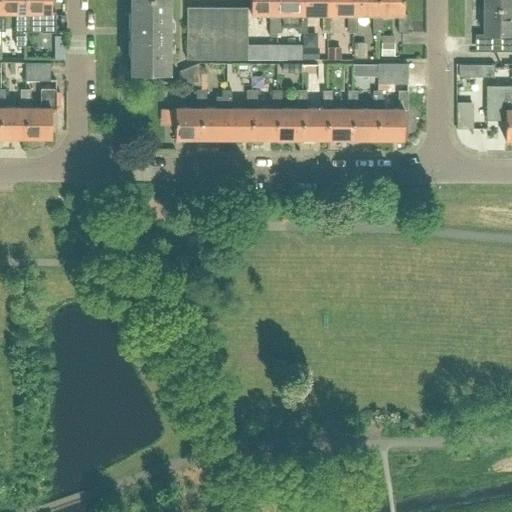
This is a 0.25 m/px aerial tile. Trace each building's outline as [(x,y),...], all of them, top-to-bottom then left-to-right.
[(26,0),(0,0),(0,12),(5,12),(15,13),(15,45),(24,45),(24,31),(30,31),(30,23),(30,13),(26,13),(26,0)] [(30,13),(30,23),(42,24),(42,32),(56,32),(56,12),(52,12),(52,0),(26,0),(26,13),(30,13)] [(169,34),(168,0),(130,0),(130,34),(169,34)] [(282,27),(282,14),(277,14),(277,0),(250,0),(250,14),(269,14),(269,36),(276,36),(276,33),(282,33),(282,27)] [(307,33),(307,14),(302,14),(302,0),(277,0),(277,14),(282,14),(282,27),(297,27),(297,33),(307,33)] [(332,33),(332,14),(327,14),(327,0),(302,0),(302,14),(307,14),(322,14),(322,33),(332,33)] [(327,0),(327,14),(332,14),(347,14),(347,33),(357,33),(357,14),(352,14),(352,0),(327,0)] [(383,33),(383,14),(378,14),(377,0),(352,0),(352,14),(357,14),(373,14),(373,33),(383,33)] [(377,0),(378,14),(383,14),(397,14),(397,33),(408,33),(408,13),(404,13),(403,0),(377,0)] [(511,0),(483,0),(483,9),(511,8),(511,0)] [(186,60),(198,60),(198,6),(186,6),(186,35),(186,60)] [(198,6),(198,60),(211,60),(210,6),(198,6)] [(211,60),(223,60),(223,6),(210,6),(211,60)] [(223,6),(223,60),(235,60),(235,6),(223,6)] [(235,6),(235,60),(247,60),(247,6),(235,6)] [(511,8),(483,9),(483,34),(494,34),(494,50),(511,50),(511,8)] [(169,34),(130,34),(130,72),(168,72),(169,34)] [(25,62),(25,80),(50,80),(50,62),(25,62)] [(407,63),(378,63),(377,63),(377,83),(407,83),(407,63)] [(470,75),(470,65),(458,65),(458,75),(470,75)] [(487,119),(505,119),(505,140),(511,139),(511,86),(487,86),(487,119)] [(25,107),(25,138),(51,138),(51,109),(56,109),(56,87),(40,87),(40,107),(30,107),(25,107)] [(25,107),(30,107),(30,89),(20,89),(20,107),(5,107),(0,106),(0,138),(25,138),(25,107)] [(201,108),(206,108),(206,89),(196,89),(196,107),(175,107),(175,139),(201,139),(201,108)] [(226,108),(231,108),(231,89),(221,89),(221,108),(206,108),(201,108),(201,139),(226,139),(226,108)] [(251,108),(256,108),(257,90),(246,90),(246,108),(231,108),(226,108),(226,139),(251,139),(251,108)] [(277,108),(282,108),(282,90),(271,90),(271,108),(256,108),(251,108),(251,139),(276,139),(277,108)] [(302,108),(307,108),(307,90),(297,90),(297,108),(282,108),(277,108),(276,139),(301,139),(302,108)] [(326,108),(332,108),(332,90),(322,90),(322,108),(307,108),(302,108),(301,139),(326,139),(326,108)] [(352,108),(357,108),(358,90),(347,90),(347,108),(332,108),(326,108),(326,139),(352,140),(352,108)] [(383,90),(373,90),(373,108),(357,108),(352,108),(352,140),(377,140),(377,108),(383,108),(383,102),(383,90)] [(377,108),(377,140),(403,140),(404,110),(408,110),(408,90),(399,90),(399,108),(383,108),(377,108)]
